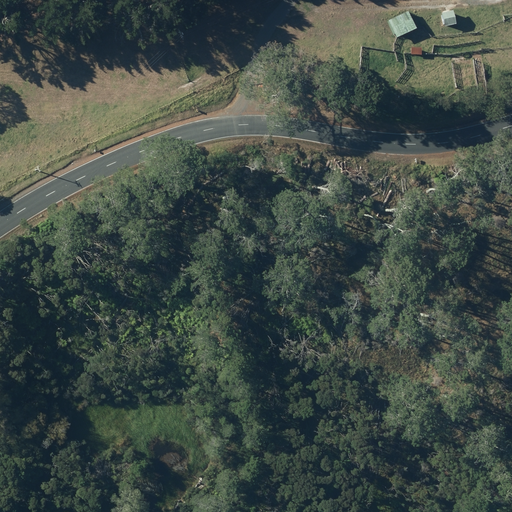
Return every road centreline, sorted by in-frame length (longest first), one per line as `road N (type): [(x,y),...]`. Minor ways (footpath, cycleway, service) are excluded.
road 1 (tertiary): [(0,225),(114,162),(238,123),(406,144),(511,125)]
road 2 (track): [(283,14),(493,0)]
road 3 (track): [(238,123),(268,29),(297,0)]
